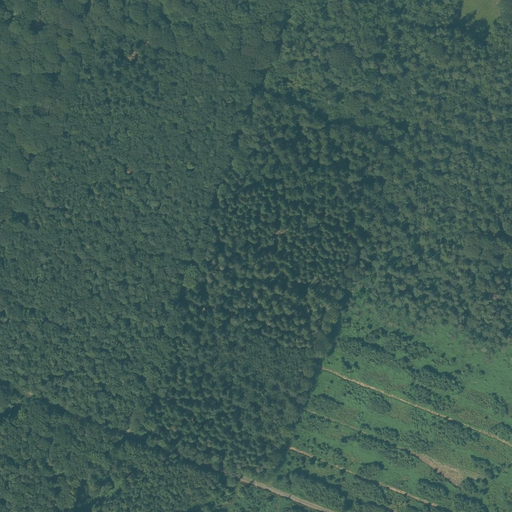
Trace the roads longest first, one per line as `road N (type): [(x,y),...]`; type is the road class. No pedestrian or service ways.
road 1 (track): [(444,16),(266,485)]
road 2 (track): [(127,429),(296,0)]
road 3 (track): [(333,511),(127,429)]
road 4 (track): [(127,429),(0,378)]
